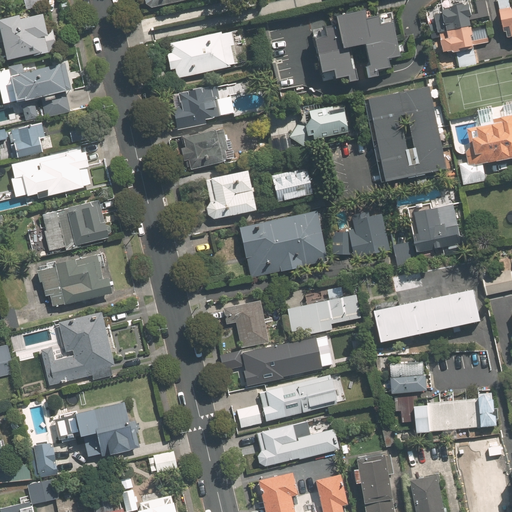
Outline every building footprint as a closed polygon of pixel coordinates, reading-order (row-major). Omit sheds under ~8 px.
[(25,0),(28,9),(47,4),(46,0),(25,0)] [(448,10),(438,12),(445,51),(480,44),(473,13),(478,12),(475,0),(471,0),(447,5),(448,10)] [(322,34),(329,67),(339,65),(341,74),(353,71),(355,80),(385,74),(383,65),(396,63),(394,54),(406,51),(399,18),(386,20),(384,12),(372,15),(370,5),(342,11),(344,20),(329,24),(331,32),(322,34)] [(511,35),(511,7),(503,9),(509,37),(511,35)] [(25,11),(4,15),(12,56),(61,47),(57,27),(52,27),(49,11),(26,15),(25,11)] [(176,77),(241,63),(234,28),(173,41),(175,50),(170,51),(176,77)] [(11,64),(20,100),(42,95),(47,115),(72,109),(67,88),(76,86),(69,59),(26,70),(24,61),(11,64)] [(172,92),(180,127),(211,121),(210,115),(225,112),(218,82),(172,92)] [(433,84),(374,95),(390,178),(449,167),(433,84)] [(309,124),(309,125),(300,120),(290,135),(305,144),(311,133),(317,132),(318,136),(351,131),(346,105),(335,107),(335,105),(313,109),(314,115),(309,124)] [(462,162),(466,183),(488,179),(485,161),(511,155),(511,113),(497,117),(498,121),(471,126),(475,143),(470,150),(472,160),(462,162)] [(15,157),(45,150),(42,137),(47,135),(44,121),(14,128),(17,143),(12,144),(15,157)] [(227,125),(186,135),(189,145),(183,146),(186,159),(192,157),(194,168),(235,158),(227,125)] [(0,128),(0,139),(9,138),(7,127),(0,128)] [(61,151),(14,162),(17,176),(13,177),(17,195),(39,190),(41,199),(94,187),(89,165),(92,164),(89,149),(85,150),(84,146),(69,149),(70,153),(62,155),(61,151)] [(218,216),(261,207),(253,166),(209,175),(214,199),(210,205),(211,212),(218,216)] [(275,173),(281,199),(315,192),(310,166),(275,173)] [(50,249),(111,235),(103,198),(41,211),(50,249)] [(455,201),(421,208),(426,230),(420,231),(424,249),(464,240),(455,201)] [(242,222),(252,275),(332,260),(322,207),(242,222)] [(351,228),(352,231),(354,240),(358,255),(392,246),(383,207),(355,214),(358,227),(351,228)] [(354,240),(352,231),(335,230),(333,252),(354,253),(354,240)] [(419,262),(415,239),(396,243),(400,266),(419,262)] [(115,290),(112,275),(105,277),(99,251),(40,265),(46,294),(52,293),(55,304),(115,290)] [(511,268),(485,275),(489,293),(511,288),(511,268)] [(382,305),(389,338),(487,317),(481,285),(382,305)] [(357,292),(290,305),(296,335),(363,322),(357,292)] [(244,346),(272,340),(264,298),(226,305),(229,322),(239,320),(244,346)] [(17,305),(3,308),(8,329),(22,326),(17,305)] [(43,347),(51,384),(93,374),(94,379),(115,375),(113,364),(117,363),(105,310),(61,320),(68,350),(74,349),(76,354),(57,358),(54,345),(43,347)] [(323,334),(245,349),(249,367),(245,368),(248,382),(301,372),(300,367),(329,361),(323,334)] [(0,345),(0,375),(14,373),(9,344),(0,345)] [(242,349),(222,352),(225,369),(245,365),(242,349)] [(394,362),(397,391),(432,388),(430,359),(394,362)] [(261,389),(268,419),(340,402),(333,372),(261,389)] [(417,402),(420,431),(500,424),(498,396),(491,391),(482,397),(417,402)] [(132,397),(81,409),(91,455),(142,444),(132,397)] [(416,399),(397,400),(399,421),(417,420),(416,399)] [(263,421),(259,403),(238,408),(242,426),(263,421)] [(267,464),(342,447),(338,427),(313,432),(310,419),(259,430),(264,448),(260,454),(262,460),(267,464)] [(0,465),(8,464),(0,428),(0,465)] [(58,473),(53,441),(31,444),(36,477),(58,473)] [(179,464),(176,449),(155,453),(158,469),(179,464)] [(359,455),(368,511),(399,511),(390,450),(359,455)] [(502,461),(473,465),(480,511),(500,511),(511,510),(511,475),(511,469),(503,470),(502,461)] [(33,464),(13,465),(14,479),(34,478),(33,464)] [(296,469),(262,477),(269,511),(346,511),(344,503),(351,502),(344,472),(318,478),(325,511),(318,511),(299,511),(295,493),(301,491),(296,469)] [(452,511),(445,470),(418,475),(424,511),(452,511)] [(0,511),(39,511),(37,502),(60,496),(55,476),(28,483),(32,499),(0,506),(0,511)] [(134,485),(132,477),(121,479),(123,488),(134,485)] [(128,510),(139,508),(135,488),(124,490),(128,510)] [(144,507),(141,507),(141,511),(182,511),(182,510),(180,511),(176,493),(142,500),(144,507)]
